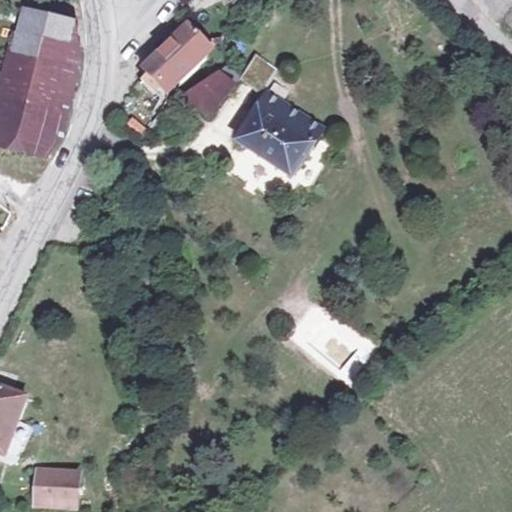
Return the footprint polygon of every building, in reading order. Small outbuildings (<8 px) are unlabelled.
[(74,23),(19,12),(0,101),(0,148),(44,158),(63,111),(75,68),(74,23)] [(208,46),(187,27),(142,76),(163,95),(208,46)] [(254,57),(239,76),(263,95),(279,77),(254,57)] [(213,76),(229,88),(236,78),(220,66),(213,76)] [(229,88),(213,76),(177,104),(204,121),(229,88)] [(286,99),(274,91),(240,143),(289,178),(318,132),(280,108),(286,99)] [(21,394),(0,387),(0,450),(4,452),(10,434),(21,394)] [(21,394),(10,434),(30,439),(40,401),(21,394)] [(79,511),(80,483),(38,479),(38,509),(75,511),(79,511)]
